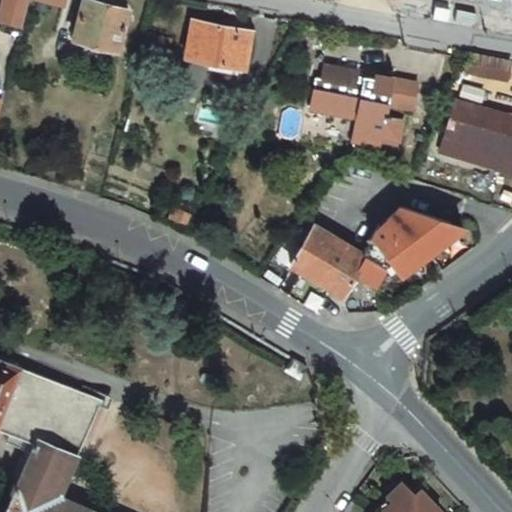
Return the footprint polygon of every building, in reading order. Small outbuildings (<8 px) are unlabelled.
[(0,18),(24,24),(29,0),(4,0),(0,15),(0,18)] [(126,10),(88,0),(83,0),(72,37),(114,49),(126,10)] [(251,30),(192,17),(185,59),(244,70),(251,30)] [(169,44),(144,37),(138,58),(163,65),(169,44)] [(506,73),(510,59),(468,52),(465,67),(506,73)] [(355,69),(322,64),(319,80),(314,79),(309,109),(334,113),(335,108),(356,113),(350,140),(378,145),(380,136),(396,140),(400,121),(382,117),(385,104),(410,109),(415,83),(389,78),(390,75),(374,73),(373,78),(355,74),(355,69)] [(374,73),(355,69),(355,74),(373,78),(374,73)] [(511,115),(454,98),(445,134),(511,153),(511,115)] [(456,223),(414,211),(410,226),(394,221),(392,228),(387,227),(366,253),(370,255),(361,272),(380,284),(384,277),(393,282),(451,239),(467,226),(456,223)] [(307,271),(293,295),(322,312),(336,289),(346,295),(361,272),(370,255),(366,253),(319,224),(296,265),(307,271)] [(0,433),(31,446),(2,511),(91,511),(53,497),(91,400),(7,368),(8,364),(0,361),(0,433)] [(317,371),(304,362),(295,373),(309,382),(317,371)] [(439,511),(420,490),(415,495),(403,482),(387,497),(393,504),(393,511),(439,511)]
